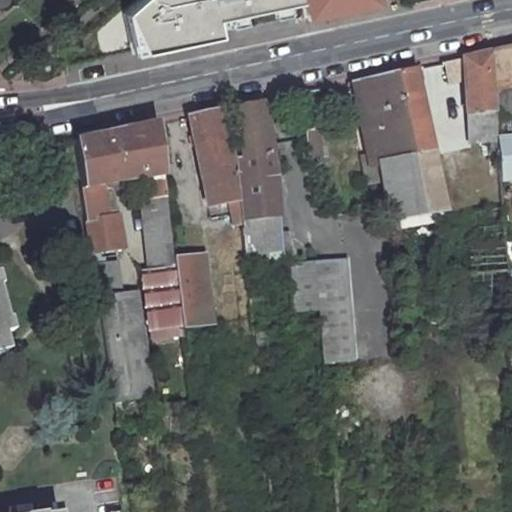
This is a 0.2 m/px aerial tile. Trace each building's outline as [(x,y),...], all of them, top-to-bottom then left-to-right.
[(374,1),(373,0),(131,0),(122,8),(132,52),(218,34),(214,18),(298,0),(299,0),(303,16),(326,11),(326,9),(337,6),(337,9),(374,1)] [(511,48),(488,53),(491,89),(511,84),(511,48)] [(475,56),(459,60),(462,117),(493,115),(491,89),(488,53),(475,56)] [(459,60),(442,63),(446,84),(460,82),(459,60)] [(395,163),(374,167),(388,224),(415,217),(443,212),(411,70),(393,74),(377,77),(395,163)] [(362,81),(351,83),(362,138),(369,164),(373,163),(374,167),(395,163),(377,77),(362,81)] [(314,92),(298,94),(301,132),(317,129),(314,92)] [(258,104),(230,109),(241,159),(230,162),(235,205),(236,223),(272,219),(277,219),(270,155),(258,104)] [(218,111),(230,162),(241,159),(230,109),(218,111)] [(198,115),(185,118),(207,208),(228,206),(235,205),(230,162),(218,111),(198,115)] [(150,266),(139,266),(148,328),(179,324),(177,307),(172,259),(156,123),(137,127),(91,136),(72,140),(89,252),(121,247),(114,210),(106,211),(102,190),(143,182),(146,201),(141,201),(142,210),(136,211),(142,245),(147,245),(150,266)] [(304,133),(310,166),(330,163),(324,129),(304,133)] [(500,183),(511,182),(511,134),(498,136),(500,183)] [(235,205),(228,206),(230,232),(237,232),(236,223),(235,205)] [(443,212),(415,217),(417,241),(448,234),(443,212)] [(415,217),(402,220),(404,244),(417,241),(415,217)] [(272,219),(236,223),(237,232),(241,266),(276,262),(272,219)] [(402,220),(388,224),(393,247),(404,244),(402,220)] [(203,256),(172,259),(177,307),(208,303),(203,256)] [(113,259),(90,263),(95,299),(119,295),(113,259)] [(342,260),(312,262),(315,310),(319,357),(349,355),(342,260)] [(312,262),(287,264),(291,312),(315,310),(312,262)] [(503,267),(464,270),(466,301),(505,297),(503,267)] [(0,361),(8,361),(6,345),(12,344),(2,281),(0,281),(0,361)] [(119,295),(95,299),(101,335),(138,329),(133,293),(119,295)] [(208,303),(177,307),(179,324),(210,319),(208,303)] [(210,319),(179,324),(179,329),(210,326),(210,319)] [(138,329),(101,335),(110,400),(149,394),(138,329)]
